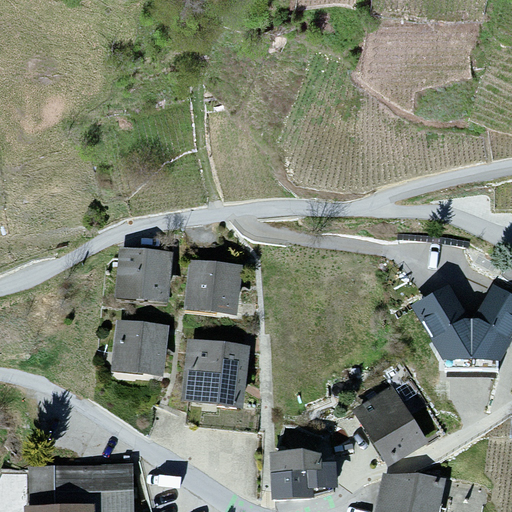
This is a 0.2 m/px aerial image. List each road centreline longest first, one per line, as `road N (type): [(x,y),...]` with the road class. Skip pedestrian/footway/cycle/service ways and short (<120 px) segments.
road 1 (unclassified): [(0,287),(154,224),(401,199),(511,168)]
road 2 (unclassified): [(254,511),(42,385),(0,377)]
